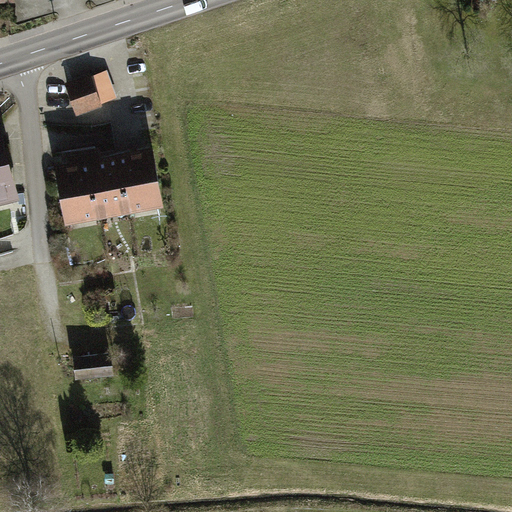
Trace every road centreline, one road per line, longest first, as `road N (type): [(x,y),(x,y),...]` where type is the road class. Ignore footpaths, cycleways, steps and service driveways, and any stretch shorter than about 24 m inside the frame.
road 1 (residential): [(19,57),(52,327)]
road 2 (secondary): [(190,0),(19,57)]
